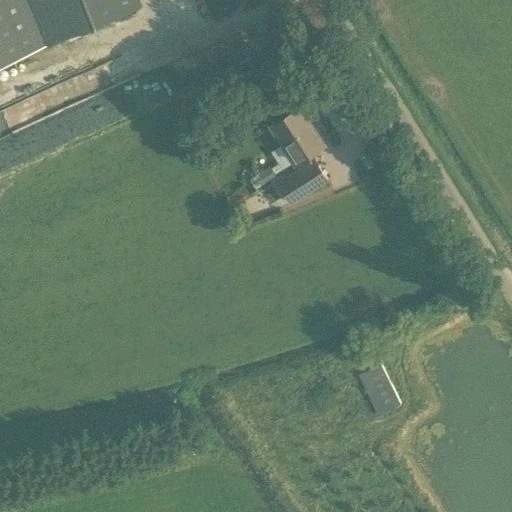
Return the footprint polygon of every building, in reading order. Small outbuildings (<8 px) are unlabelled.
[(0,0),(0,63),(141,8),(138,0),(0,0)] [(125,56),(33,96),(46,127),(26,136),(34,153),(147,105),(125,56)] [(300,106),(269,126),(281,145),(271,151),(279,163),(271,168),(275,173),(292,162),(295,165),(326,145),(300,106)] [(329,179),(326,174),(315,158),(276,183),(290,204),(329,179)] [(375,413),(400,403),(382,361),(358,371),(375,413)]
